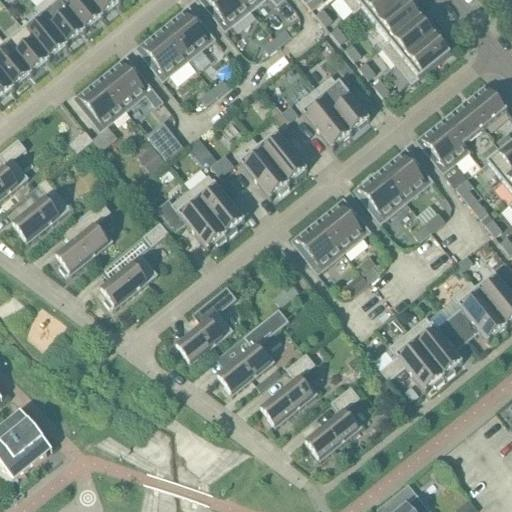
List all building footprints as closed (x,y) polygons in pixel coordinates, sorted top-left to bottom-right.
[(84,37),(85,36),(55,0),(49,0),(36,11),(67,51),(68,50),(68,49),(83,36),(84,37)] [(85,0),(65,0),(60,4),(57,0),(55,0),(85,36),(86,36),(85,34),(101,22),(102,23),(103,22),(85,0)] [(121,8),(114,0),(85,0),(103,22),(104,21),(103,20),(119,7),(120,8),(121,8)] [(252,15),(239,0),(203,0),(204,0),(221,21),(216,25),(225,37),(252,15)] [(239,0),(252,15),(270,0),(239,0)] [(323,5),(319,0),(300,0),(301,0),(312,14),(323,5)] [(339,0),(354,17),(374,0),(339,0)] [(362,12),(375,29),(407,3),(406,2),(405,3),(403,0),(374,0),(354,17),(354,18),(362,12)] [(408,4),(407,3),(375,29),(389,46),(382,52),(422,21),(421,20),(420,21),(407,5),(408,4)] [(36,11),(35,12),(41,19),(24,33),(50,65),(51,64),(50,63),(66,50),(66,51),(67,51),(36,11)] [(316,19),(325,30),(332,25),(323,14),(316,19)] [(202,37),(185,15),(163,33),(189,66),(216,44),(207,33),(202,37)] [(382,52),(397,70),(436,38),(435,38),(434,38),(421,22),(422,22),(422,21),(382,52)] [(331,37),(340,48),(347,43),(338,31),(331,37)] [(24,33),(6,47),(32,79),(33,78),(32,77),(48,65),(49,66),(50,65),(24,33)] [(189,66),(163,33),(141,50),(159,72),(154,76),(163,87),(189,66)] [(280,50),(291,41),(285,35),(274,43),(280,50)] [(436,38),(397,70),(412,89),(451,57),(449,55),(448,56),(436,40),(437,39),(436,38)] [(280,50),(274,43),(264,52),(269,59),(280,50)] [(32,79),(6,47),(0,52),(0,76),(14,94),(15,93),(14,92),(30,79),(31,80),(32,79)] [(354,66),(361,60),(352,49),(345,55),(354,66)] [(353,76),(344,65),(337,70),(346,81),(353,76)] [(140,87),(123,66),(101,83),(127,116),(153,94),(144,83),(140,87)] [(375,78),(366,67),(359,73),(368,84),(375,78)] [(0,103),(12,93),(13,94),(14,94),(0,76),(0,103)] [(370,124),(340,86),(337,88),(331,81),(316,93),(322,100),(322,101),(316,93),(315,94),(351,139),(352,138),(351,137),(367,124),(368,125),(370,124)] [(127,116),(101,83),(79,101),(96,122),(91,126),(100,137),(127,116)] [(218,100),(228,92),(223,85),(212,94),(218,100)] [(374,90),(383,102),(390,96),(381,85),(374,90)] [(486,90),(465,108),(485,133),(507,114),(506,113),(505,113),(486,90)] [(218,100),(212,94),(201,102),(207,109),(218,100)] [(350,140),(351,139),(315,94),(296,109),(333,154),(335,152),(334,151),(350,139),(350,140)] [(465,108),(443,125),(470,158),(470,157),(464,149),(485,133),(465,108)] [(278,130),(280,134),(290,126),(283,118),(277,111),(267,119),(277,131),(278,130)] [(298,120),(291,111),(283,118),(290,126),(298,120)] [(454,193),(466,184),(455,170),(470,158),(443,125),(422,143),(439,164),(434,168),(454,193)] [(163,128),(147,141),(155,150),(171,138),(163,128)] [(77,158),(93,145),(85,136),(70,148),(77,158)] [(306,176),(308,174),(277,136),(259,151),(253,143),(253,144),(289,189),(290,188),(289,187),(305,175),(306,176)] [(511,142),(508,138),(497,147),(503,154),(511,146),(511,142)] [(199,141),(188,150),(203,169),(207,165),(212,171),(218,165),(199,141)] [(27,154),(18,144),(0,158),(0,161),(6,169),(0,173),(0,206),(29,183),(14,164),(27,154)] [(234,159),(270,204),(272,203),(271,202),(278,196),(281,199),(290,192),(288,190),(289,189),(253,144),(234,159)] [(511,146),(503,154),(487,167),(502,186),(511,177),(511,146)] [(146,169),(152,176),(164,166),(153,152),(147,157),(152,164),(146,169)] [(487,153),(479,160),(485,168),(493,161),(487,153)] [(402,157),(381,175),(407,208),(433,186),(424,175),(420,179),(402,157)] [(227,176),(234,171),(225,160),(218,165),(227,176)] [(227,176),(218,165),(212,171),(220,182),(227,176)] [(407,208),(381,175),(359,193),(376,214),(371,218),(380,229),(407,208)] [(511,177),(502,186),(511,198),(511,177)] [(227,238),(229,241),(238,234),(235,231),(242,225),(243,226),(245,224),(209,179),(190,194),(226,239),(227,238)] [(47,200),(12,228),(28,248),(70,214),(46,184),(39,189),(47,200)] [(457,193),(471,211),(478,205),(469,194),(473,191),(468,184),(457,193)] [(186,228),(208,255),(210,253),(209,252),(216,247),(218,250),(227,242),(225,239),(226,239),(190,194),(172,209),(169,204),(157,213),(176,237),(186,228)] [(90,232),(55,260),(62,269),(59,271),(65,279),(69,277),(71,280),(113,246),(98,227),(111,217),(102,206),(82,221),(90,232)] [(472,212),(481,224),(488,218),(479,207),(472,212)] [(340,208),(318,225),(344,258),(371,236),(362,225),(357,229),(340,208)] [(439,219),(425,231),(431,237),(445,226),(439,219)] [(502,235),(493,224),(486,230),(495,241),(502,235)] [(344,258),(318,225),(297,243),(314,264),(309,268),(318,279),(344,258)] [(169,238),(160,227),(143,241),(152,251),(169,238)] [(420,246),(431,237),(425,231),(414,240),(420,246)] [(511,256),(511,247),(507,242),(500,247),(509,259),(511,256)] [(142,259),(100,293),(106,302),(103,304),(110,313),(113,310),(116,313),(158,279),(142,259)] [(369,260),(355,271),(363,281),(374,272),(377,269),(369,260)] [(467,260),(456,269),(462,276),(473,267),(467,260)] [(369,288),(380,279),(374,272),(363,281),(369,288)] [(477,293),(476,293),(507,331),(508,330),(507,329),(511,324),(511,299),(495,278),(477,293)] [(352,301),(367,289),(360,279),(344,292),(352,301)] [(471,286),(452,301),(461,313),(450,322),(469,345),(480,336),(488,346),(490,344),(489,343),(505,331),(506,332),(507,331),(476,293),(477,293),(471,286)] [(294,288),(275,300),(282,310),(300,298),(294,288)] [(234,335),(219,317),(237,303),(227,292),(193,319),(201,329),(175,350),(191,369),(234,335)] [(261,349),(289,326),(279,313),(243,342),(252,352),(217,381),(232,400),(275,366),(261,349)] [(427,321),(408,336),(444,382),(445,381),(447,383),(456,376),(453,373),(460,367),(461,368),(463,366),(455,356),(469,345),(450,322),(436,333),(427,321)] [(427,395),(427,394),(434,388),(436,392),(445,384),(443,382),(444,382),(408,336),(389,352),(397,362),(380,375),(383,378),(389,386),(406,372),(425,397),(427,395)] [(287,374),(295,384),(260,413),(275,432),(318,398),(303,380),(316,369),(306,358),(287,374)] [(376,371),(371,375),(377,383),(383,378),(380,375),(377,371),(376,371)] [(411,390),(404,396),(412,405),(419,399),(411,390)] [(331,407),(340,418),(304,446),(320,466),(363,432),(348,413),(360,403),(351,391),(331,407)] [(24,430),(15,420),(0,431),(0,464),(37,435),(29,425),(24,430)] [(0,464),(0,483),(6,492),(47,459),(38,448),(44,444),(37,435),(0,464)] [(387,511),(427,511),(409,488),(384,508),(387,511)]
